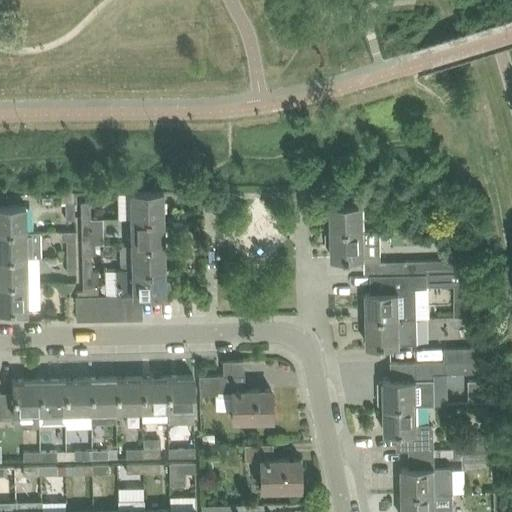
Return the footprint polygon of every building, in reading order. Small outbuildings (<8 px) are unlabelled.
[(446,183),(413,183),(413,196),(446,196),(446,183)] [(164,215),(163,190),(129,191),(130,216),(164,215)] [(91,200),(82,200),(82,218),(91,217),(91,200)] [(75,218),(74,201),(66,201),(66,218),(74,218),(75,218)] [(365,203),(359,203),(331,204),(332,229),(366,228),(365,203)] [(0,230),(26,230),(26,205),(20,205),(0,205),(0,230)] [(164,242),(164,215),(130,216),(130,242),(164,242)] [(91,240),(91,217),(82,218),(83,243),(95,243),(95,240),(91,240)] [(332,256),(382,255),(382,228),(366,228),(332,229),(332,231),(329,231),(327,232),(327,242),(330,244),(332,244),(332,256)] [(40,229),(38,229),(38,230),(26,230),(0,230),(0,257),(27,257),(27,256),(41,255),(40,229)] [(75,238),(66,238),(67,256),(76,255),(75,238)] [(165,267),(164,242),(130,242),(131,267),(131,268),(165,267)] [(92,269),(92,252),(95,252),(95,243),(83,243),(83,269),(92,269)] [(76,280),(76,255),(67,256),(67,280),(76,280)] [(0,282),(27,282),(27,257),(0,257),(0,282)] [(461,271),(461,258),(407,260),(408,272),(461,271)] [(165,278),(165,267),(131,268),(131,267),(117,267),(118,294),(125,294),(140,294),(165,293),(165,292),(170,288),(170,280),(165,278)] [(98,286),(93,286),(92,269),(83,269),(84,289),(78,289),(78,295),(88,295),(99,294),(98,286)] [(368,273),(368,274),(374,274),(374,291),(366,291),(366,294),(364,294),(364,306),(367,306),(367,317),(417,316),(417,286),(428,286),(428,284),(461,283),(461,271),(368,273)] [(75,280),(57,281),(57,288),(62,293),(69,293),(69,291),(75,282),(75,280)] [(28,316),(27,285),(27,282),(0,282),(0,308),(6,308),(6,316),(28,316)] [(101,318),(101,294),(99,294),(88,295),(89,318),(101,318)] [(114,318),(113,294),(101,294),(101,318),(114,318)] [(126,317),(125,294),(118,294),(113,294),(114,318),(126,317)] [(141,317),(140,294),(125,294),(126,317),(141,317)] [(89,318),(88,295),(78,295),(76,295),(77,319),(89,318)] [(418,340),(417,316),(367,317),(368,343),(398,343),(402,343),(401,341),(418,340)] [(445,347),(445,359),(478,358),(478,346),(445,347)] [(479,371),(478,358),(445,359),(445,360),(418,360),(397,361),(398,379),(384,379),(384,381),(382,381),(380,382),(380,392),(382,394),(384,394),(385,405),(419,404),(436,404),(435,372),(479,371)] [(194,408),(193,374),(167,375),(167,409),(194,408)] [(200,385),(200,394),(216,393),(216,391),(231,390),(232,418),(272,417),(271,388),(244,389),(244,374),(199,375),(199,385),(200,385)] [(142,409),(141,375),(116,376),(116,410),(142,409)] [(167,409),(167,375),(141,375),(142,409),(142,421),(168,420),(167,409)] [(90,410),(89,376),(64,377),(65,411),(90,410)] [(116,410),(116,376),(89,376),(90,410),(116,410)] [(65,411),(64,377),(39,378),(39,412),(65,411)] [(39,412),(39,378),(13,378),(13,391),(13,412),(39,412)] [(13,412),(13,391),(1,391),(2,418),(13,418),(13,412)] [(419,422),(419,405),(419,404),(385,405),(385,431),(397,431),(397,449),(409,448),(435,447),(434,422),(419,422)] [(496,446),(496,434),(463,434),(463,447),(496,446)] [(273,443),(254,444),(244,444),(245,460),(260,459),(260,487),(300,486),(299,458),(273,458),(273,443)] [(177,446),(178,455),(194,455),(194,446),(177,446)] [(497,459),(496,446),(463,447),(463,460),(497,459)] [(143,456),(142,447),(126,448),(126,456),(143,456)] [(159,456),(159,447),(142,447),(143,456),(159,456)] [(451,465),(435,466),(435,447),(409,448),(410,466),(402,466),(402,492),(453,491),(454,491),(453,467),(451,465)] [(108,448),(91,449),(91,457),(108,457),(108,448)] [(56,449),(40,450),(40,459),(57,458),(56,449)] [(91,457),(91,449),(74,449),(75,458),(91,457)] [(40,459),(40,450),(23,450),(23,459),(40,459)] [(178,461),(178,471),(195,470),(195,461),(178,461)] [(143,471),(143,462),(126,462),(126,471),(143,471)] [(159,462),(143,462),(143,471),(160,471),(159,462)] [(92,472),(91,463),(75,464),(75,473),(92,472)] [(108,463),(91,463),(92,472),(108,472),(108,463)] [(40,464),(23,465),(23,474),(40,473),(40,464)] [(57,464),(40,464),(40,473),(57,473),(57,464)] [(453,491),(402,492),(402,511),(450,511),(450,507),(454,507),(453,491)] [(143,511),(144,509),(144,497),(118,498),(118,510),(118,511),(143,511)] [(247,511),(247,503),(201,504),(200,511),(247,511)]
